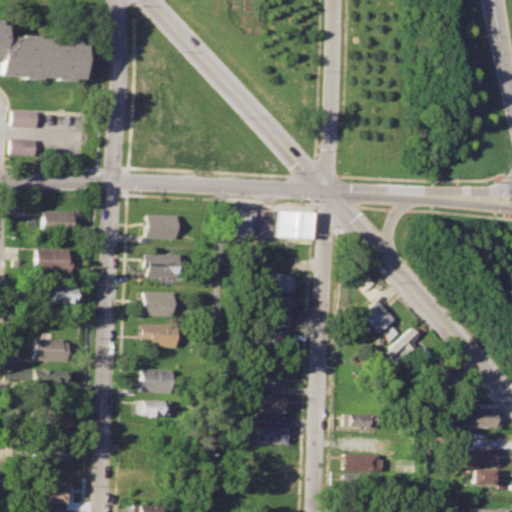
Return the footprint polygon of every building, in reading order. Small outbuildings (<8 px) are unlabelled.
[(0,35),(75,39),(73,78),(0,75),(0,35)] [(6,126),(31,126),(32,110),(7,109),(6,126)] [(30,138),(5,138),(5,154),(30,155),(30,138)] [(225,207),(304,210),(303,237),(225,234),(225,207)] [(38,208),(71,209),(70,233),(37,232),(38,208)] [(141,213),(170,214),(169,237),(140,236),(141,213)] [(30,246),(61,248),(61,254),(65,255),(64,272),(29,271),(30,246)] [(139,252),(174,253),(173,276),(142,275),(142,267),(138,267),(139,252)] [(348,279),(357,271),(366,281),(357,289),(348,279)] [(259,272),(290,273),(289,291),(258,289),(259,272)] [(44,284),(73,286),(73,302),(43,301),(44,284)] [(138,290),(168,292),(167,314),(137,313),(138,290)] [(257,293),(288,294),(287,310),(256,308),(257,293)] [(354,312),(368,299),(386,318),(372,331),(354,312)] [(255,311),(286,312),(285,327),(254,326),(255,311)] [(137,321),(172,323),(171,345),(146,344),(146,339),(136,339),(137,321)] [(377,332),(385,325),(391,332),(384,339),(377,332)] [(379,350),(407,325),(415,334),(407,341),(410,344),(390,362),(379,350)] [(255,329),(287,331),(286,347),(254,345),(255,329)] [(30,336),(58,338),(57,349),(64,350),(63,360),(28,357),(30,336)] [(137,366),(168,368),(167,392),(136,390),(137,366)] [(28,367),(66,369),(65,387),(27,386),(28,367)] [(251,367),(280,368),(280,386),(250,385),(251,367)] [(254,393),(284,395),(283,411),(253,409),(254,393)] [(133,398),(166,399),(165,415),(132,414),(133,398)] [(39,406),(70,408),(69,426),(38,425),(39,406)] [(456,414),(462,414),(462,407),(498,408),(497,422),(491,422),(491,426),(456,425),(456,414)] [(338,412),(374,414),(373,427),(338,426),(338,412)] [(246,425),(283,427),(283,442),(245,440),(246,425)] [(36,439),(65,440),(64,460),(36,459),(36,439)] [(462,447),(495,449),(494,465),(456,464),(457,453),(462,453),(462,447)] [(339,451),(377,453),(376,470),(338,468),(339,451)] [(243,458),(282,459),(282,476),(243,474),(243,458)] [(467,468),(493,468),(492,482),(467,482),(467,468)] [(338,474),(376,476),(375,494),(337,492),(338,474)] [(34,482),(66,483),(65,501),(39,500),(39,494),(33,493),(34,482)] [(127,511),(128,503),(156,504),(155,511),(127,511)]
